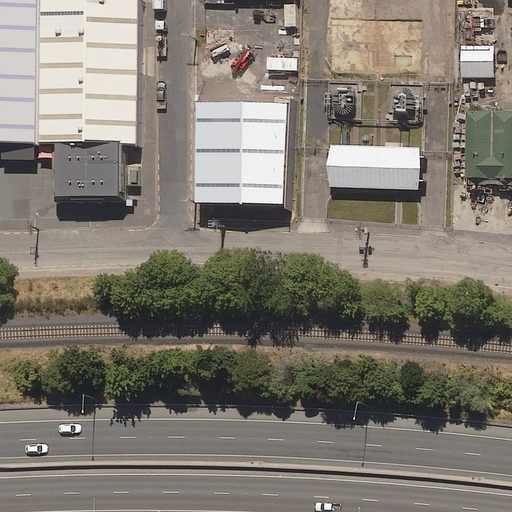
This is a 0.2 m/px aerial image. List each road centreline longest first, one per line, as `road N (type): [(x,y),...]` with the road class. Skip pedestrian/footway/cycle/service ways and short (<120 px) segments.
road 1 (motorway): [(0,442),(162,438),(511,460)]
road 2 (motorway): [(482,511),(279,496),(0,495)]
road 3 (residential): [(175,245),(511,266)]
road 4 (residential): [(175,245),(176,0)]
road 5 (residential): [(0,253),(175,245)]
